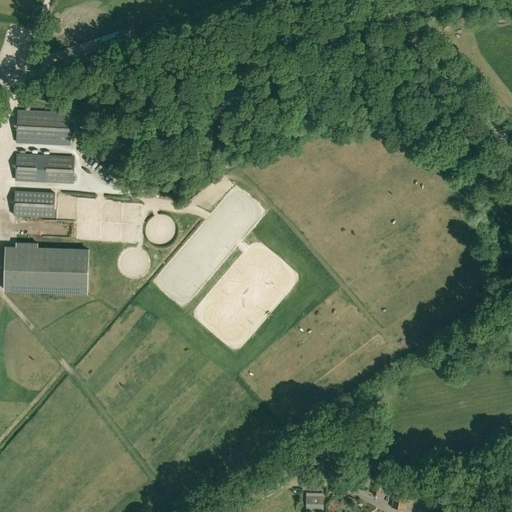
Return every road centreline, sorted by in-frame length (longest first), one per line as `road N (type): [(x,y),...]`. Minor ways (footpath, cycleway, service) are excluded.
road 1 (unclassified): [(511,149),(375,0)]
road 2 (track): [(147,200),(138,248),(119,259),(123,272),(142,274),(143,253)]
